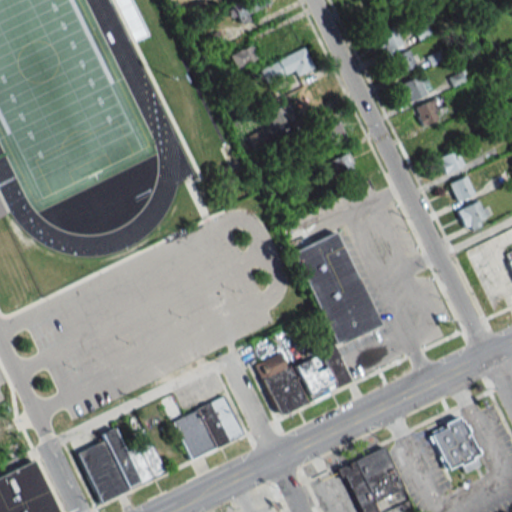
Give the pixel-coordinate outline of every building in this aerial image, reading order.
[(114,0),(134,41),(146,35),(129,0),(114,0)] [(237,20),(271,2),(269,0),(236,0),(229,4),(237,20)] [(373,34),(381,52),(400,43),(392,26),(373,34)] [(227,54),(234,69),(255,60),(248,45),(227,54)] [(311,68),(301,47),(282,56),(292,77),(311,68)] [(414,65),(406,49),(387,58),(394,74),(414,65)] [(398,84),(406,101),(429,90),(421,73),(398,84)] [(432,107),(441,104),(439,97),(411,105),(418,125),(436,120),(432,107)] [(265,126),(245,134),(250,148),(296,131),(285,103),(260,113),(265,126)] [(324,146),(345,138),(338,121),(317,130),(324,146)] [(448,143),(438,124),(419,134),(429,153),(448,143)] [(442,174),(462,163),(454,148),(434,159),(442,174)] [(353,173),(345,152),(328,158),(336,180),(353,173)] [(472,193),(464,175),(446,183),(453,201),(472,193)] [(463,230),(489,218),(480,198),(454,210),(463,230)] [(340,341),(379,322),(334,229),(289,251),(333,342),(339,339),(340,341)] [(185,459),(239,436),(222,396),(168,419),(185,459)] [(443,470),(458,464),(461,472),(479,465),(460,415),(427,428),(443,470)] [(75,451),(95,501),(161,474),(148,441),(122,452),(112,427),(97,433),(100,441),(75,451)] [(337,465),(356,511),(392,511),(409,505),(384,446),(337,465)] [(0,511),(55,511),(33,460),(0,474),(0,511)]
